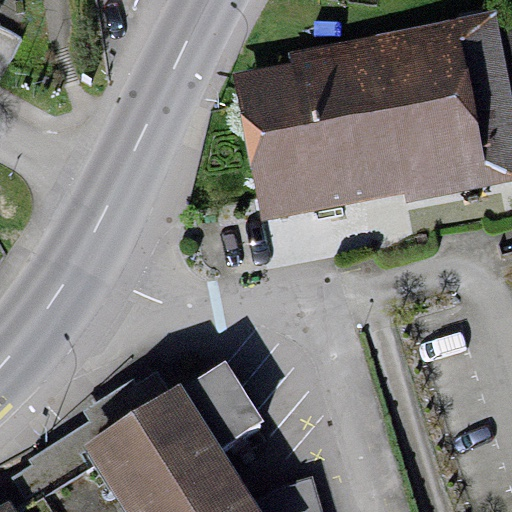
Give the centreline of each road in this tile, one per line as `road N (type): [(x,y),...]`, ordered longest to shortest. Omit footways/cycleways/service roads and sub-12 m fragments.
road 1 (residential): [(83,265),(169,308),(231,317),(299,352),(337,411),(376,511)]
road 2 (primary): [(216,0),(83,265)]
road 3 (primary): [(83,265),(0,377)]
